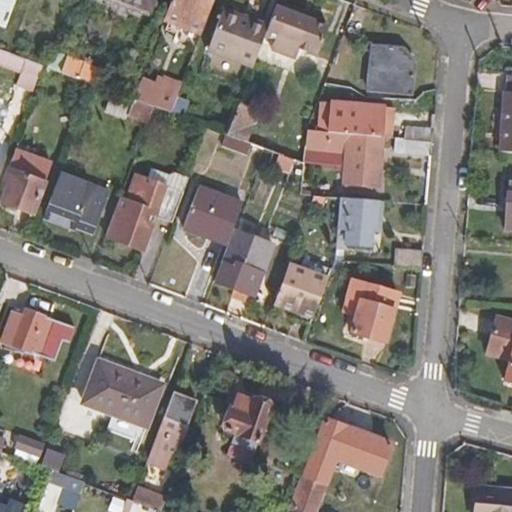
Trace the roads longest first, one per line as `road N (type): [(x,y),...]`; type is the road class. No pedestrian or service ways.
road 1 (residential): [(0,252),(431,407)]
road 2 (residential): [(459,21),(431,407)]
